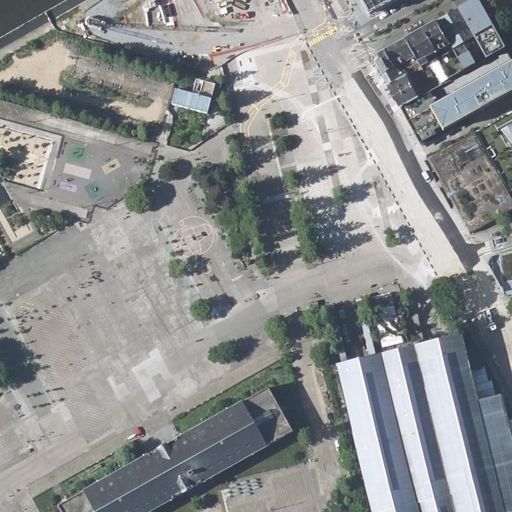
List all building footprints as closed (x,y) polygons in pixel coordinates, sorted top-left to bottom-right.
[(361,0),(370,15),(395,0),(361,0)] [(457,9),(435,21),(449,45),(452,51),(457,60),(442,68),(449,81),(507,49),(494,27),(480,2),(473,1),(457,9)] [(427,64),(437,59),(434,52),(449,45),(435,21),(404,38),(420,67),(423,66),(427,64)] [(373,61),(387,86),(416,70),(420,67),(404,38),(377,53),(373,61)] [(439,86),(449,81),(442,68),(437,59),(427,64),(439,86)] [(400,109),(419,143),(511,91),(511,62),(438,105),(430,91),(420,97),(400,109)] [(427,64),(423,66),(434,89),(439,86),(427,64)] [(400,109),(420,97),(417,91),(426,87),(416,70),(387,86),(400,109)] [(511,111),(477,130),(509,189),(511,187),(511,111)] [(469,230),(471,234),(475,232),(498,219),(500,222),(510,216),(511,214),(511,193),(509,189),(477,130),(428,158),(469,230)] [(316,244),(344,239),(328,154),(300,159),(316,244)] [(511,254),(510,255),(501,257),(504,286),(511,285),(511,254)] [(504,286),(501,257),(493,260),(490,268),(500,286),(504,286)] [(391,294),(372,298),(387,353),(399,351),(405,349),(391,294)] [(387,353),(338,365),(357,451),(372,511),(511,511),(511,419),(508,421),(501,395),(496,396),(492,381),(489,382),(486,369),(472,372),(463,334),(448,338),(433,342),(420,346),(415,347),(407,349),(405,349),(399,351),(387,353)] [(87,490),(59,506),(62,511),(149,511),(270,444),(293,431),(269,388),(246,401),(87,490)]
